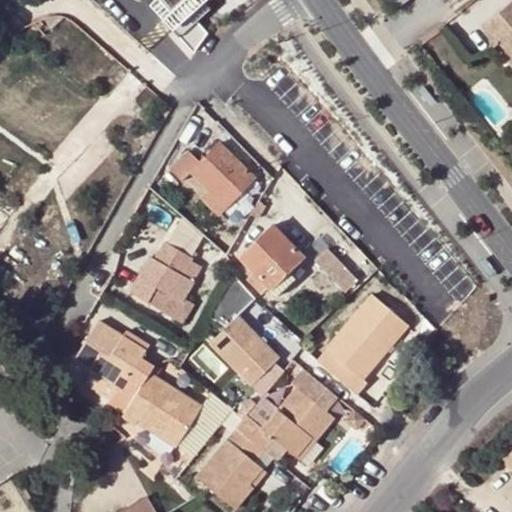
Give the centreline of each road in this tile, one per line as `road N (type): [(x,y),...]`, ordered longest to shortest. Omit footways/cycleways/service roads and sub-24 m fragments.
road 1 (residential): [(51,333),(202,77),(296,0)]
road 2 (tertiary): [(316,0),(511,245)]
road 3 (residential): [(511,377),(427,446),(376,511)]
